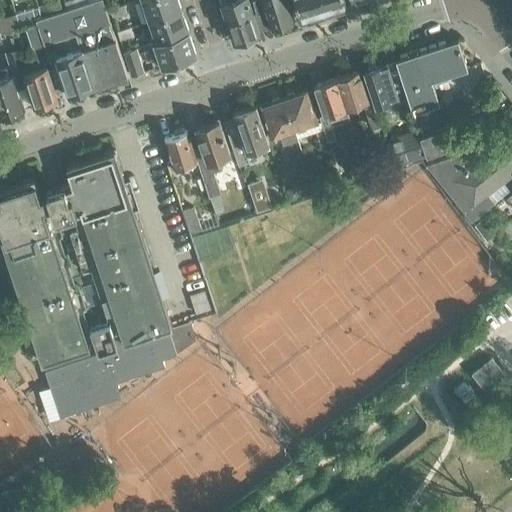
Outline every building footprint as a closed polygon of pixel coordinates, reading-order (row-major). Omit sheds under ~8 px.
[(92,84),(93,87),(128,76),(103,0),(92,0),(36,18),(44,43),(75,33),(81,49),(92,84)] [(55,0),(38,6),(41,13),(61,7),(59,0),(55,0)] [(139,0),(146,21),(181,9),(178,0),(139,0)] [(220,0),(234,41),(260,32),(248,0),(220,0)] [(266,10),(271,26),(273,26),(276,27),(282,25),(284,22),(294,19),(288,0),(253,0),(257,13),(266,10)] [(295,0),(302,19),(325,12),(321,0),(295,0)] [(321,0),(325,12),(348,5),(346,0),(321,0)] [(113,18),(126,13),(123,5),(110,10),(113,18)] [(33,9),(16,14),(19,24),(36,18),(33,9)] [(146,21),(153,42),(188,30),(181,9),(146,21)] [(0,30),(19,24),(16,14),(0,19),(0,30)] [(120,40),(133,35),(130,27),(117,31),(120,40)] [(188,30),(153,42),(149,44),(157,66),(165,63),(168,64),(173,63),(174,61),(191,55),(196,53),(188,30)] [(432,78),(468,67),(458,37),(418,50),(418,49),(408,51),(409,53),(396,58),(413,110),(440,102),(432,78)] [(33,46),(38,61),(48,58),(43,43),(33,46)] [(19,48),(7,52),(14,73),(18,86),(27,83),(24,73),(27,72),(19,48)] [(132,75),(144,71),(136,48),(124,52),(132,75)] [(56,57),(67,93),(92,84),(81,49),(56,57)] [(368,67),(367,70),(364,71),(375,103),(398,96),(387,63),(377,67),(374,65),(368,67)] [(46,65),(27,72),(24,73),(27,83),(34,104),(36,103),(39,105),(46,103),(47,99),(57,96),(46,65)] [(359,70),(337,77),(347,108),(369,100),(359,70)] [(16,87),(18,86),(14,73),(0,77),(0,114),(2,114),(5,116),(11,114),(13,111),(23,108),(16,87)] [(350,117),(347,108),(337,77),(315,85),(325,115),(336,111),(339,121),(350,117)] [(286,96),(283,97),(294,130),(317,122),(306,90),(295,93),(293,92),(287,94),(286,96)] [(297,139),(294,130),(283,97),(281,98),(278,97),(272,99),(271,101),(261,105),(271,137),(280,134),(283,144),(297,139)] [(269,142),(256,104),(233,112),(236,124),(226,127),(238,165),(257,159),(254,147),(269,142)] [(369,120),(378,117),(373,104),(364,106),(369,120)] [(511,125),(511,108),(504,115),(505,117),(501,120),(500,125),(504,129),(507,129),(508,129),(511,125)] [(322,121),(324,128),(326,134),(336,131),(332,118),(322,121)] [(208,121),(207,124),(196,127),(202,146),(193,149),(197,160),(199,168),(211,164),(213,171),(223,168),(219,157),(230,153),(219,120),(216,121),(213,119),(208,121)] [(454,146),(448,126),(421,135),(428,155),(454,146)] [(328,139),(326,134),(324,128),(316,130),(320,142),(328,139)] [(175,134),(164,137),(175,172),(186,168),(185,164),(197,160),(187,130),(184,131),(183,129),(174,132),(175,134)] [(511,130),(501,139),(428,166),(471,220),(494,201),(487,193),(511,172),(511,130)] [(389,141),(397,165),(427,155),(420,136),(419,131),(389,141)] [(120,328),(124,341),(172,325),(163,295),(115,149),(67,165),(73,184),(65,187),(65,184),(63,185),(63,186),(48,190),(47,190),(48,193),(40,195),(34,176),(0,187),(0,234),(42,362),(90,346),(41,196),(48,194),(56,218),(81,210),(87,227),(71,232),(83,270),(99,265),(116,317),(90,325),(98,349),(118,343),(113,330),(120,328)] [(213,171),(211,164),(199,168),(209,195),(210,195),(219,192),(220,192),(213,171)] [(263,178),(249,182),(258,209),(271,204),(263,178)] [(301,196),(298,189),(294,187),(288,189),(291,199),(301,196)] [(219,192),(210,195),(216,212),(224,209),(219,192)] [(202,230),(194,205),(183,209),(191,233),(202,230)] [(475,222),(488,238),(497,230),(484,214),(475,222)] [(105,348),(105,349),(109,360),(112,359),(114,364),(141,355),(135,338),(105,348)] [(109,360),(105,349),(45,369),(50,386),(52,385),(70,409),(94,401),(116,386),(109,366),(111,365),(109,360)] [(500,370),(491,358),(472,373),(481,385),(500,370)] [(463,402),(473,394),(463,381),(453,389),(463,402)] [(26,489),(21,485),(16,490),(21,495),(26,489)]
